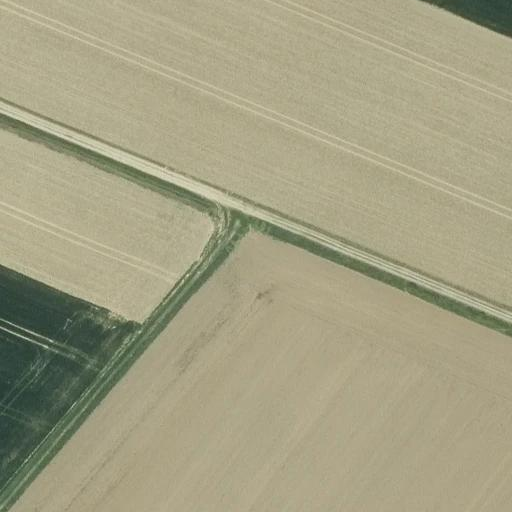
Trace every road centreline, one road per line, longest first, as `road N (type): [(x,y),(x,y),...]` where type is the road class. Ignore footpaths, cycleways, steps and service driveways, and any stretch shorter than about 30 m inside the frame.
road 1 (track): [(0,109),(511,325)]
road 2 (track): [(0,506),(247,213)]
